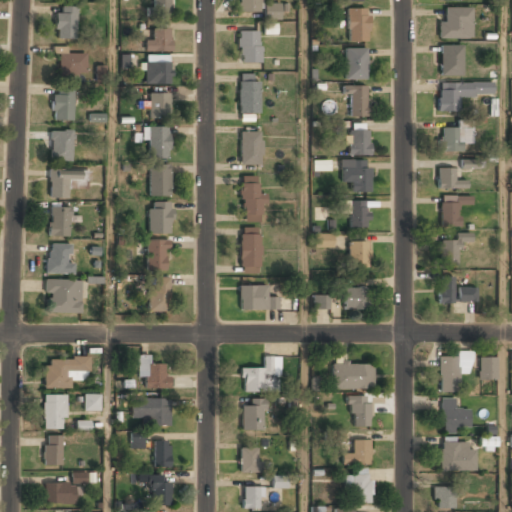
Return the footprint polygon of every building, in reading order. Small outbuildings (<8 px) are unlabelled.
[(169,15),(169,0),(153,0),(153,15),(169,15)] [(237,0),(237,12),(260,12),(260,0),(237,0)] [(279,4),(263,4),(263,19),(279,19),(279,4)] [(75,38),(75,6),(54,6),(54,38),(75,38)] [(367,7),(345,7),(345,41),(367,41),(367,7)] [(443,7),(443,20),(437,20),(437,38),(469,38),(469,7),(443,7)] [(143,39),(143,51),(170,51),(170,28),(151,28),(151,39),(143,39)] [(258,61),(258,31),(236,31),(236,61),(258,61)] [(461,45),(439,45),(439,75),(461,75),(461,45)] [(57,46),(57,75),(85,75),(85,53),(67,53),(67,46),(57,46)] [(343,46),(343,78),(365,78),(365,46),(343,46)] [(143,84),(169,84),(169,56),(143,56),(143,84)] [(95,82),(104,82),(104,66),(94,66),(95,82)] [(238,119),(248,119),(248,114),(257,114),(257,79),(238,79),(238,119)] [(436,82),(436,111),(457,111),(457,96),(491,96),(491,82),(436,82)] [(349,95),(349,116),(367,116),(367,85),(342,85),(342,95),(349,95)] [(71,120),(71,87),(52,87),(52,120),(71,120)] [(167,92),(148,92),(148,118),(167,118),(167,92)] [(146,127),(146,157),(167,157),(167,127),(146,127)] [(461,142),(469,142),(469,128),(436,128),(436,152),(461,152),(461,142)] [(71,129),(49,129),(49,160),(71,160),(71,129)] [(344,155),(368,155),(368,129),(344,129),(344,155)] [(238,131),(238,165),(260,165),(260,131),(238,131)] [(460,169),(482,169),(482,158),(460,158),(460,169)] [(329,171),(329,160),(312,160),(312,171),(329,171)] [(368,191),(368,160),(339,160),(339,181),(349,181),(349,191),(368,191)] [(147,196),(169,196),(169,164),(147,164),(147,196)] [(436,188),(464,188),(464,179),(453,179),(453,168),(436,168),(436,188)] [(47,198),(66,198),(66,188),(87,188),(87,170),(47,170),(47,198)] [(240,175),(238,222),(259,222),(260,176),(240,175)] [(439,226),(458,226),(458,204),(469,204),(469,195),(439,195),(439,226)] [(367,200),(341,200),(341,212),(348,212),(348,227),(367,227),(367,200)] [(147,233),(170,233),(170,201),(147,201),(147,233)] [(47,237),(68,237),(68,207),(47,207),(47,237)] [(469,241),(469,232),(453,232),(453,240),(438,240),(438,264),(457,264),(457,241),(469,241)] [(313,248),(332,248),(332,233),(313,234),(313,248)] [(258,234),(238,234),(238,273),(258,273),(258,234)] [(165,240),(145,240),(145,269),(165,269),(165,240)] [(365,267),(365,240),(346,240),(346,267),(365,267)] [(71,244),(46,244),(46,272),(71,272),(71,244)] [(436,303),(452,303),(452,276),(436,276),(436,303)] [(169,277),(147,277),(147,311),(169,311),(169,277)] [(79,313),(79,282),(44,282),(44,313),(79,313)] [(238,287),(238,310),(272,310),(272,297),(266,297),(266,287),(238,287)] [(342,308),(367,308),(367,287),(342,287),(342,308)] [(475,302),(475,287),(457,287),(457,302),(475,302)] [(313,295),(313,308),(327,308),(327,295),(313,295)] [(437,392),(456,392),(456,373),(468,373),(468,354),(437,354),(437,392)] [(148,364),(148,355),(134,355),(134,376),(143,376),(143,388),(165,388),(165,364),(148,364)] [(278,373),(278,357),(262,357),(262,368),(240,368),(240,392),(270,392),(270,374),(278,373)] [(494,357),(477,357),(477,380),(494,380),(494,357)] [(87,358),(43,358),(43,388),(68,388),(68,375),(87,375),(87,358)] [(330,388),(372,388),(372,363),(330,363),(330,388)] [(98,410),(98,394),(82,394),(82,411),(98,410)] [(63,395),(41,395),(41,430),(63,430),(63,395)] [(348,395),(348,427),(368,426),(368,395),(348,395)] [(168,399),(130,398),(130,418),(147,418),(147,424),(168,425),(168,399)] [(468,430),(468,409),(453,409),(453,398),(439,398),(440,430),(468,430)] [(263,429),(263,399),(249,399),(249,406),(240,406),(240,429),(263,429)] [(129,448),(142,448),(142,434),(129,434),(129,448)] [(60,466),(60,435),(43,435),(43,466),(60,466)] [(153,466),(169,466),(169,440),(153,440),(153,466)] [(351,453),(340,453),(340,464),(368,464),(368,440),(351,440),(351,453)] [(474,471),(474,449),(465,449),(465,441),(438,441),(438,471),(474,471)] [(238,448),(238,473),(256,473),(256,448),(238,448)] [(86,472),(70,472),(70,484),(86,483),(86,472)] [(148,505),(168,505),(168,474),(148,474),(148,505)] [(345,474),(345,502),(368,502),(368,474),(345,474)] [(287,476),(271,475),(271,488),(286,488),(287,476)] [(73,505),(73,484),(42,484),(42,505),(73,505)] [(261,508),(261,487),(241,487),(241,508),(261,508)] [(453,487),(433,487),(433,508),(453,508),(453,487)]
